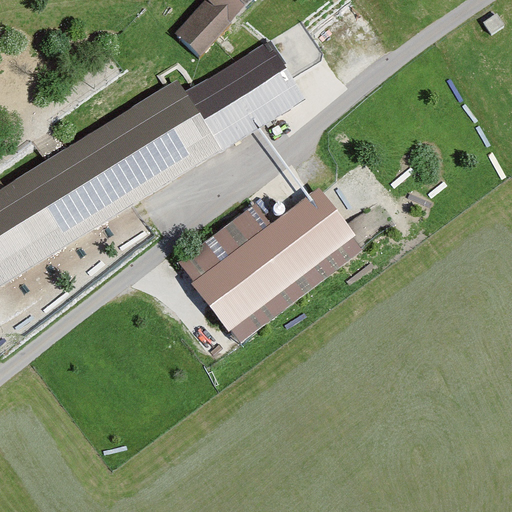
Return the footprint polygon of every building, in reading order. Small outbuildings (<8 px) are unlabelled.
[(203,0),(208,4),(227,24),(252,0),(203,0)] [(196,59),(214,42),(222,34),(230,27),(227,24),(208,4),(174,37),(196,59)] [(305,68),(329,51),(312,27),(288,43),(282,34),(261,47),(262,49),(273,67),(275,65),(287,83),(306,70),(305,68)] [(236,65),(182,99),(216,153),(296,104),(274,69),(273,67),(262,49),(243,61),(222,34),(214,42),(236,65)] [(0,195),(0,286),(216,153),(182,99),(174,87),(0,195)] [(311,199),(193,289),(225,331),(347,238),(314,196),(311,199)]
